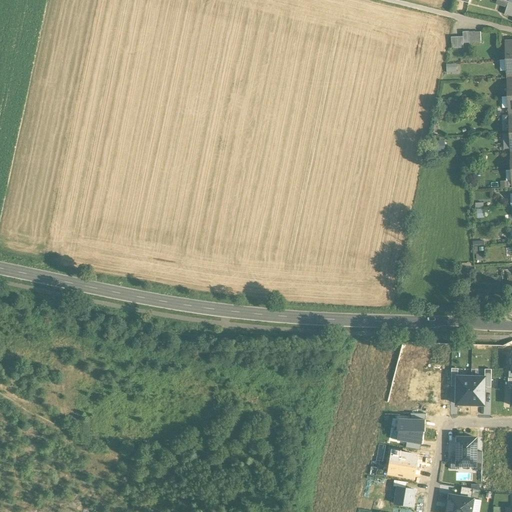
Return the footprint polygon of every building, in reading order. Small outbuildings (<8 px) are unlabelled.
[(462,37),(450,37),(451,49),(463,48),(463,43),(462,37)] [(507,97),(501,97),(502,107),(503,109),(507,108),(510,108),(509,96),(507,97)] [(500,293),(489,293),(489,303),(500,303),(500,293)] [(458,377),(456,377),(456,387),(456,406),(470,406),(471,378),(458,377)] [(471,378),(470,406),(485,407),(485,388),(486,378),(484,378),(471,378)] [(396,432),(398,432),(397,441),(422,446),(424,433),(425,433),(425,421),(398,420),(396,431),(396,432)] [(457,466),(475,466),(476,466),(476,452),(476,438),(457,438),(457,458),(457,466)] [(507,440),(489,439),(488,467),(507,467),(507,454),(507,440)] [(416,456),(393,452),(389,474),(413,479),(414,474),(418,475),(420,462),(415,461),(416,456)] [(405,489),(406,482),(394,480),(393,487),(396,487),(405,489)] [(415,491),(405,489),(396,487),(393,504),(412,507),(415,491)] [(461,487),(460,497),(472,499),(473,489),(461,487)] [(471,511),(473,499),(472,499),(460,497),(450,496),(447,511),(471,511)]
